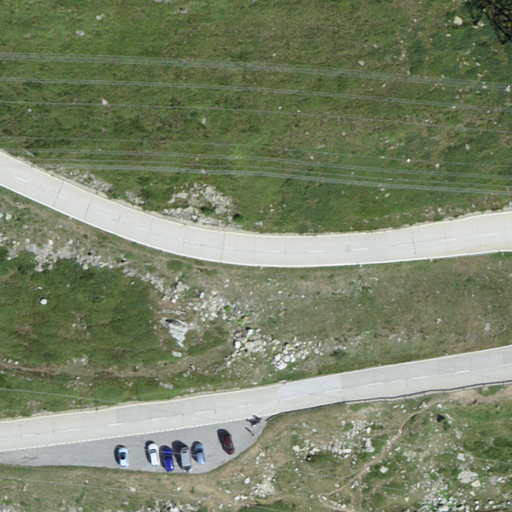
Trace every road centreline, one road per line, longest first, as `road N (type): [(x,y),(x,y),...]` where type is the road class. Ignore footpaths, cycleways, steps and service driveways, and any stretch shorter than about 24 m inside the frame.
road 1 (secondary): [(511,232),(243,252),(146,232),(0,169)]
road 2 (secondary): [(0,438),(511,363)]
